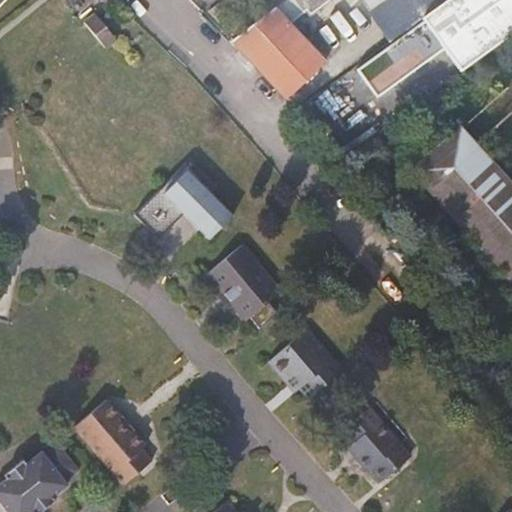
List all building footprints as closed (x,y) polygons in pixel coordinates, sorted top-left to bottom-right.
[(328,1),(330,0),(287,0),(276,9),(289,24),(308,10),(312,14),(328,1)] [(410,0),(423,18),(446,0),(410,0)] [(499,44),(511,34),(511,0),(446,0),(423,18),(462,71),(499,44)] [(324,63),(305,41),(289,24),(276,9),(264,17),(233,40),(248,58),(284,100),(324,63)] [(115,39),(97,15),(87,21),(107,45),(115,39)] [(393,103),(447,67),(438,53),(384,90),(393,103)] [(511,181),(511,114),(479,144),(511,182),(511,181)] [(88,160),(86,121),(44,123),(47,193),(88,192),(88,170),(88,160)] [(511,181),(511,182),(479,144),(461,125),(411,169),(429,190),(486,253),(511,282),(511,181)] [(122,170),(111,158),(88,160),(88,170),(107,169),(114,178),(122,170)] [(154,183),(131,161),(122,170),(114,178),(111,181),(133,202),(154,183)] [(218,235),(168,183),(143,210),(151,220),(147,225),(187,266),(218,235)] [(280,289),(243,244),(207,274),(245,319),(257,310),(280,289)] [(268,322),(292,302),(280,289),(257,310),(268,322)] [(71,380),(50,322),(0,339),(0,367),(12,401),(71,380)] [(344,369),(309,327),(269,361),(289,384),(293,380),(300,388),(309,398),(344,369)] [(300,388),(293,380),(289,384),(295,392),(300,388)] [(139,434),(143,430),(112,393),(84,417),(96,431),(91,435),(132,484),(161,461),(139,434)] [(402,451),(396,445),(398,443),(369,410),(339,436),(347,446),(357,456),(354,459),(367,473),(373,468),(385,481),(409,460),(402,451)] [(96,431),(84,417),(79,421),(91,435),(96,431)] [(55,495),(69,485),(66,479),(80,468),(61,443),(46,454),(42,449),(29,460),(8,476),(0,482),(0,511),(34,511),(36,511),(42,511),(59,500),(55,495)] [(357,456),(347,446),(345,449),(354,459),(357,456)] [(8,476),(29,460),(26,456),(5,472),(8,476)] [(259,511),(242,491),(215,511),(259,511)]
